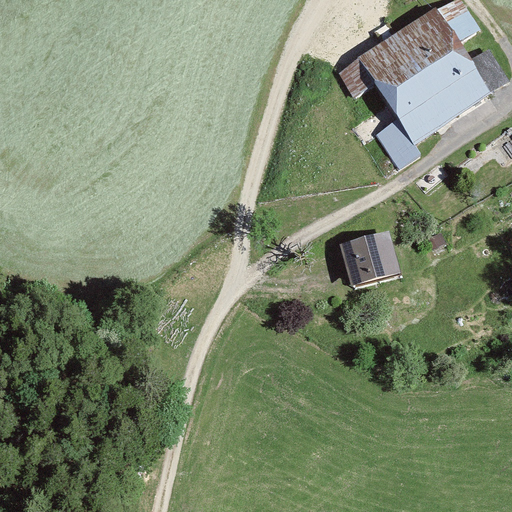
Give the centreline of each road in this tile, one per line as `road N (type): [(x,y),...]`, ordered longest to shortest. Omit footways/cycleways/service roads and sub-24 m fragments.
road 1 (track): [(161,511),(199,347),(231,297),(511,104)]
road 2 (track): [(231,297),(263,142),(318,0)]
